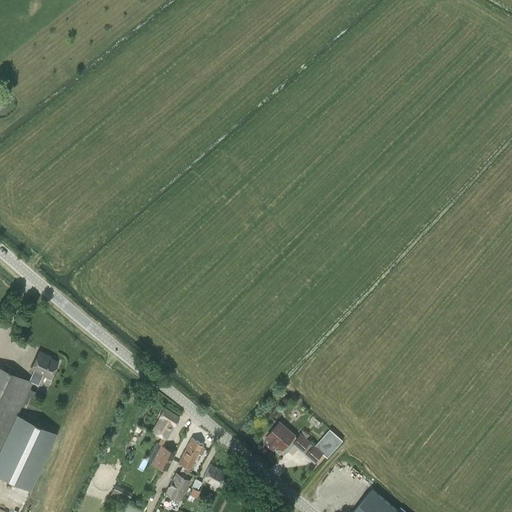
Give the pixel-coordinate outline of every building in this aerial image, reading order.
[(29,380),(32,382),(38,384),(43,374),(50,377),(57,361),(46,356),(46,354),(39,351),(31,367),(34,368),(29,380)] [(0,474),(30,489),(57,432),(17,414),(32,382),(29,380),(0,366),(0,474)] [(173,425),(178,417),(164,408),(159,416),(160,417),(153,430),(161,435),(157,443),(148,461),(166,470),(175,452),(161,445),(165,437),(166,438),(173,425)] [(293,444),(293,443),(297,438),(279,422),(268,435),(268,436),(269,434),(269,435),(264,440),(273,448),(277,444),(282,448),(288,443),(289,444),(291,444),(293,444)] [(315,462),(323,453),(301,434),(297,438),(293,443),(302,451),(302,450),(306,454),(315,462)] [(199,452),(198,453),(201,455),(205,448),(202,446),(203,444),(191,437),(187,446),(199,452)] [(199,452),(187,446),(178,462),(185,466),(183,470),(188,472),(198,453),(199,452)] [(323,478),(339,492),(356,474),(340,459),(323,478)] [(215,490),(224,471),(210,464),(203,478),(211,483),(209,487),(215,490)] [(179,500),(190,479),(176,472),(165,493),(179,500)] [(192,488),(189,494),(196,497),(199,491),(197,490),(201,481),(195,479),(191,487),(192,488)] [(131,494),(120,489),(121,486),(116,484),(112,492),(129,499),(131,494)] [(400,511),(372,488),(352,511),(400,511)] [(0,498),(0,506),(12,511),(19,511),(21,508),(0,498)] [(137,511),(139,508),(121,499),(114,511),(137,511)]
